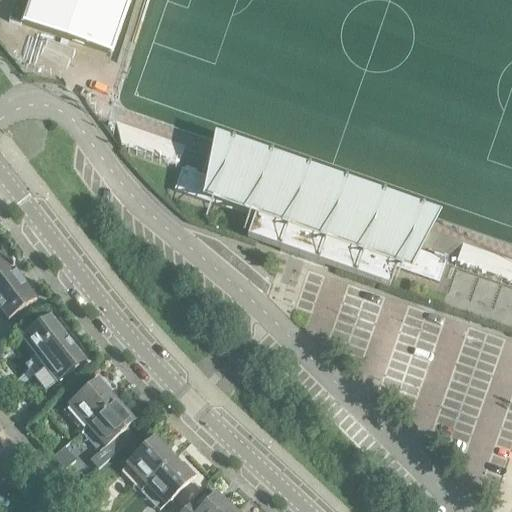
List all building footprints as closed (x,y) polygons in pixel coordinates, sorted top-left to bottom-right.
[(21,0),(32,4),(24,27),(111,57),(130,0),(21,0)] [(210,142),(203,178),(420,254),(439,221),(441,219),(210,139),(210,142)] [(175,192),(256,220),(249,241),(280,252),(325,268),(391,290),(398,270),(439,285),(447,263),(420,254),(203,178),(182,170),(175,192)] [(0,259),(0,312),(8,324),(37,301),(2,257),(0,259)] [(85,364),(51,320),(23,342),(57,386),(85,364)] [(82,436),(83,434),(117,405),(109,396),(112,393),(99,379),(84,392),(87,395),(63,415),(82,436)] [(117,405),(83,434),(91,443),(89,445),(99,455),(90,464),(98,473),(136,440),(128,431),(135,425),(117,405)] [(128,469),(147,489),(175,461),(156,442),(128,469)] [(175,461),(147,489),(166,509),(194,481),(175,461)] [(234,511),(217,496),(204,511),(195,503),(186,511),(234,511)]
